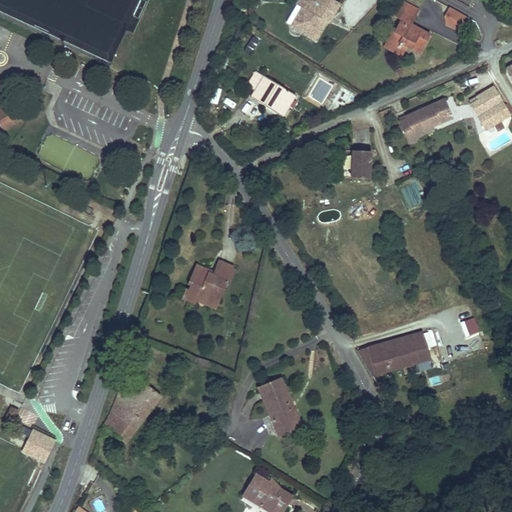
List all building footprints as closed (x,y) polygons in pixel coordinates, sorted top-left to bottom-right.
[(313,3),(308,0),(298,0),(298,2),(303,5),(292,24),(294,26),(306,7),(310,9),(313,3)] [(338,3),(332,0),(308,0),(313,3),(310,9),(306,7),(294,26),(315,38),(326,19),(323,17),(325,14),(330,17),(338,3)] [(420,7),(407,0),(404,0),(403,3),(418,12),(420,7)] [(408,44),(421,52),(431,32),(422,27),(421,30),(412,25),(418,12),(403,3),(397,14),(402,17),(397,27),(396,27),(388,39),(400,45),(402,42),(408,44)] [(469,17),(451,7),(445,17),(446,25),(459,33),(469,17)] [(400,45),(388,39),(386,45),(402,54),(408,44),(402,42),(400,45)] [(219,56),(214,71),(223,74),(227,58),(219,56)] [(294,97),(256,72),(247,87),(254,91),(250,98),(268,110),(273,104),(285,112),(294,97)] [(469,103),(475,115),(485,129),(494,124),(500,120),(511,112),(511,109),(508,103),(502,105),(491,87),(476,95),(477,98),(469,103)] [(440,122),(451,118),(444,100),(405,116),(406,119),(400,122),(408,143),(417,139),(416,136),(432,130),(431,126),(430,124),(439,119),(440,122)] [(0,127),(2,130),(20,117),(10,103),(0,109),(0,127)] [(500,120),(494,124),(498,130),(504,127),(500,120)] [(350,178),(368,179),(369,168),(366,168),(367,163),(369,163),(370,151),(352,150),(350,178)] [(220,299),(236,262),(220,256),(214,268),(213,271),(207,268),(208,265),(197,260),(188,280),(192,281),(190,285),(187,284),(183,293),(196,299),(198,295),(200,290),(220,299)] [(220,299),(200,290),(198,295),(218,304),(220,299)] [(474,318),(461,323),(466,338),(479,333),(474,318)] [(423,332),(359,352),(363,359),(370,369),(374,375),(430,359),(423,332)] [(111,413),(133,431),(160,395),(129,372),(111,413)] [(282,379),(261,388),(282,436),(292,430),(289,425),(297,420),(288,400),(291,399),(282,379)] [(297,420),(289,425),(292,430),(304,425),(292,399),(291,399),(288,400),(297,420)] [(19,409),(10,405),(5,415),(14,420),(19,409)] [(103,425),(123,443),(133,431),(111,413),(110,413),(103,425)] [(56,440),(33,429),(22,453),(45,463),(56,440)] [(258,474),(245,495),(262,505),(265,501),(284,511),(293,494),(258,474)] [(283,511),(284,511),(265,501),(262,505),(274,511),(283,511)]
